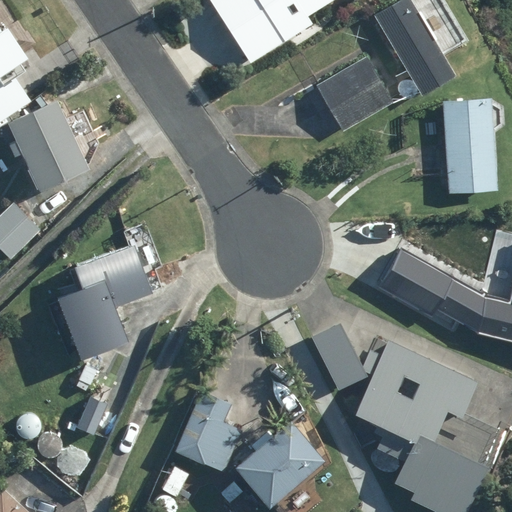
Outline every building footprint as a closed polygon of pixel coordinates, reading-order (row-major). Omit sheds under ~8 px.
[(208,0),(250,61),(316,17),(310,7),(320,0),(208,0)] [(395,0),(379,10),(428,91),(463,71),(420,0),(395,0)] [(40,50),(19,20),(12,24),(0,5),(0,122),(37,97),(22,74),(15,79),(10,70),(40,50)] [(373,53),(322,82),(348,128),(399,99),(373,53)] [(498,94),(448,98),(455,191),(505,188),(501,127),(507,123),(505,105),(499,102),(498,94)] [(63,98),(14,119),(22,139),(15,142),(20,154),(30,149),(37,165),(34,166),(42,186),(45,184),(46,187),(94,166),(63,98)] [(0,238),(16,254),(44,227),(17,201),(0,218),(0,238)] [(68,294),(90,354),(136,337),(123,302),(159,288),(143,241),(83,263),(92,285),(68,294)] [(491,293),(405,247),(384,286),(438,314),(442,306),(487,330),(511,335),(511,302),(489,298),(491,293)] [(320,336),(343,383),(369,370),(344,323),(320,336)] [(374,440),(400,453),(389,475),(459,511),(485,459),(432,433),(440,416),(444,418),(452,402),(448,400),(464,369),(393,334),(355,410),(382,423),(374,440)] [(203,386),(176,444),(223,466),(242,425),(223,417),(231,399),(203,386)] [(279,502),(333,456),(299,416),(245,463),(279,502)] [(0,511),(35,511),(5,485),(0,490),(0,511)]
